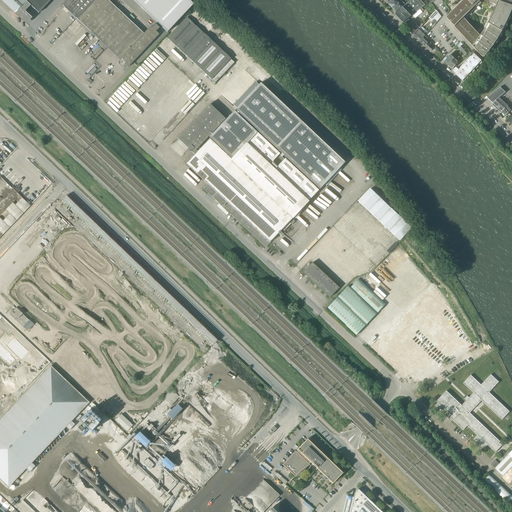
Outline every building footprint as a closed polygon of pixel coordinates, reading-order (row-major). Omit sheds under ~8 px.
[(15,13),(22,20),(28,15),(20,8),(26,2),(38,13),(50,0),(0,0),(15,13)] [(67,0),(63,6),(101,42),(119,59),(119,60),(121,58),(123,61),(121,63),(123,66),(124,65),(127,68),(129,66),(131,64),(132,63),(158,35),(155,32),(157,30),(155,28),(156,27),(154,25),(151,28),(150,27),(147,30),(146,31),(145,32),(145,33),(144,34),(107,0),(67,0)] [(133,0),(168,32),(195,3),(192,0),(133,0)] [(392,8),(398,2),(396,0),(392,0),(388,4),(390,6),(390,7),(391,8),(392,8)] [(425,6),(419,0),(410,0),(395,14),(398,17),(401,21),(404,23),(411,17),(415,14),(420,10),(425,6)] [(511,0),(464,0),(448,16),(447,17),(447,18),(447,19),(448,20),(478,52),(482,56),(482,57),(483,57),(484,57),(485,57),(485,56),(489,52),(490,51),(494,46),(495,44),(498,40),(499,38),(504,30),(505,29),(507,24),(508,22),(510,17),(511,15),(511,12),(511,0)] [(398,2),(392,8),(393,9),(392,9),(394,11),(394,10),(396,12),(402,6),(404,4),(403,2),(401,4),(398,2)] [(439,14),(437,12),(436,10),(433,13),(429,18),(432,22),(433,22),(435,24),(437,22),(439,20),(441,17),(439,14)] [(167,38),(215,83),(234,63),(204,34),(186,18),(167,38)] [(423,25),(418,20),(415,24),(408,31),(412,35),(419,28),(420,29),(423,25)] [(413,36),(416,39),(425,30),(422,27),(420,29),(419,30),(413,36)] [(416,39),(420,42),(425,35),(426,35),(428,33),(425,30),(416,39)] [(425,35),(420,42),(427,48),(426,48),(430,52),(433,48),(430,45),(431,44),(425,35)] [(455,68),(453,72),(464,82),(468,78),(467,77),(482,61),(473,53),(472,54),(470,56),(469,56),(465,60),(462,63),(455,68)] [(444,62),(448,65),(457,56),(456,54),(453,57),(451,55),(444,62)] [(457,56),(448,65),(452,69),(458,62),(456,60),(459,57),(457,56)] [(493,104),(502,112),(511,103),(511,74),(500,87),(500,88),(487,99),(493,104)] [(177,139),(188,149),(187,150),(190,152),(191,152),(193,154),(209,137),(209,138),(232,159),(231,160),(209,140),(186,164),(208,184),(204,189),(225,209),(226,210),(265,247),(318,191),(310,184),(311,182),(319,190),(344,163),(260,84),(235,110),(239,114),(238,116),(233,112),(226,120),(209,105),(177,139)] [(511,110),(511,103),(502,112),(505,116),(511,110)] [(412,228),(370,189),(358,201),(400,241),(412,228)] [(305,270),(302,273),(303,273),(305,275),(307,277),(307,278),(308,277),(310,279),(310,280),(310,279),(312,282),(315,284),(314,284),(315,284),(317,286),(317,287),(317,286),(319,288),(319,289),(320,289),(322,291),(324,293),(327,295),(326,296),(327,296),(327,295),(329,297),(329,298),(338,288),(336,286),(335,286),(333,284),(333,283),(333,284),(331,282),(331,281),(330,281),(328,279),(326,277),(323,275),(324,274),(323,275),(321,272),(319,270),(318,270),(316,268),(314,266),(314,265),(314,266),(312,264),(312,263),(309,266),(309,265),(305,269),(305,270)] [(358,279),(350,288),(378,313),(386,305),(358,279)] [(347,286),(337,297),(367,325),(377,314),(347,286)] [(337,297),(327,308),(356,334),(357,336),(367,325),(337,297)] [(10,314),(23,327),(29,320),(16,308),(10,314)] [(0,478),(3,481),(2,483),(3,483),(4,482),(8,486),(8,487),(8,486),(12,482),(14,483),(14,482),(13,481),(17,477),(18,478),(17,477),(21,472),(22,473),(23,473),(22,472),(26,468),(27,469),(30,471),(29,472),(35,466),(35,465),(34,466),(31,464),(32,464),(30,463),(34,458),(36,460),(36,459),(35,458),(39,454),(40,455),(39,453),(43,449),(44,450),(45,450),(44,449),(48,444),(49,446),(49,445),(48,444),(52,440),(53,441),(54,441),(52,439),(56,435),(58,436),(57,435),(61,431),(62,432),(62,431),(61,430),(65,426),(67,427),(69,429),(68,430),(69,431),(75,424),(74,424),(74,425),(71,422),(70,421),(74,417),(75,418),(76,417),(74,416),(79,412),(80,413),(79,412),(83,407),(84,409),(85,408),(83,407),(87,403),(89,403),(89,402),(87,402),(83,398),(84,397),(83,398),(78,394),(80,393),(79,392),(78,394),(74,390),(75,388),(73,389),(69,385),(70,384),(69,385),(65,381),(66,380),(65,379),(64,380),(60,376),(61,375),(60,376),(55,372),(56,371),(56,370),(55,372),(51,368),(51,366),(50,366),(50,368),(46,372),(45,371),(46,372),(42,376),(41,375),(40,376),(41,377),(37,381),(36,380),(37,381),(33,386),(32,385),(31,385),(33,386),(29,390),(27,389),(27,390),(28,391),(24,395),(23,394),(24,395),(20,400),(19,398),(18,399),(19,400),(15,404),(14,403),(15,405),(11,409),(10,408),(9,408),(11,409),(7,414),(5,412),(5,413),(6,414),(2,418),(1,417),(2,419),(0,420),(0,478)] [(484,449),(488,445),(496,452),(498,450),(500,447),(501,447),(500,447),(503,444),(500,442),(498,440),(497,440),(495,437),(493,435),(492,435),(490,432),(487,430),(485,428),(482,425),(480,423),(477,420),(475,418),(474,418),(472,416),(472,415),(469,413),(470,413),(469,413),(470,413),(472,410),(474,408),(477,405),(479,403),(481,400),(482,400),(484,402),(484,403),(487,405),(489,407),(492,410),(494,412),(497,414),(497,415),(499,417),(500,417),(502,419),(504,417),(505,417),(507,414),(509,412),(507,409),(504,407),(502,405),(501,405),(499,402),(497,400),(496,400),(494,397),(491,395),(489,393),(489,392),(491,390),(494,387),(496,385),(498,382),(499,382),(496,380),(493,378),(494,377),(493,377),(491,375),(489,378),(488,378),(486,380),(484,383),(481,385),(479,383),(476,381),(474,378),(473,378),(471,376),(469,378),(468,378),(466,381),(464,383),(466,386),(469,388),(471,390),(471,391),(472,391),(474,393),(472,396),(471,396),(469,398),(468,398),(466,400),(467,401),(464,403),(462,406),(459,404),(459,403),(457,401),(454,399),(452,396),(449,394),(447,392),(447,391),(444,394),(442,396),(442,397),(439,399),(437,401),(437,402),(439,404),(440,404),(442,406),(445,409),(444,409),(445,409),(447,411),(450,413),(450,414),(450,413),(452,416),(450,418),(451,418),(453,420),(456,422),(456,423),(458,425),(461,427),(463,430),(465,428),(467,426),(478,435),(474,439),(478,443),(477,444),(479,446),(480,445),(484,449)] [(173,391),(174,390),(172,389),(163,398),(171,406),(179,397),(173,391)] [(170,408),(166,413),(171,418),(182,407),(176,402),(170,408)] [(90,410),(79,421),(91,432),(97,425),(101,421),(90,410)] [(115,420),(127,431),(132,426),(132,425),(121,414),(120,415),(115,420)] [(138,430),(133,436),(144,446),(149,440),(138,430)] [(322,457),(320,454),(306,441),(304,444),(303,444),(304,443),(303,443),(297,450),(296,452),(295,451),(282,465),(294,476),(309,465),(309,464),(310,463),(332,484),(342,473),(326,458),(325,459),(324,458),(325,457),(324,457),(324,456),(323,456),(322,457)] [(495,469),(503,476),(511,466),(511,457),(509,454),(495,469)] [(139,463),(142,465),(144,467),(144,468),(147,470),(154,463),(151,460),(151,461),(148,458),(149,458),(146,455),(139,463)] [(160,462),(170,472),(175,467),(165,457),(160,462)] [(166,481),(170,485),(174,481),(170,477),(166,481)] [(383,511),(359,489),(355,493),(354,498),(350,497),(347,496),(342,511),(383,511)]
